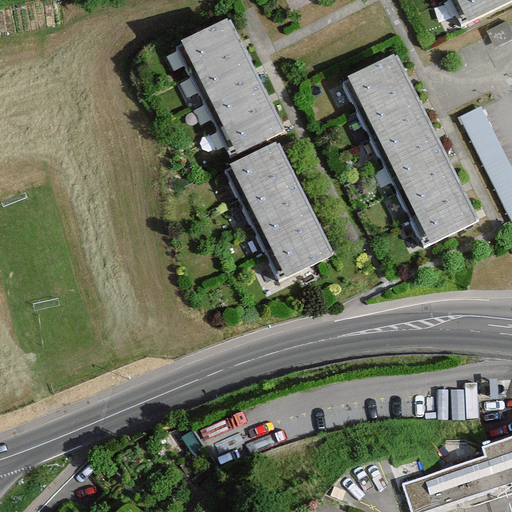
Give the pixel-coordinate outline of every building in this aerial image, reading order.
[(511,0),(454,0),(473,36),(511,13),(511,0)] [(185,51),(237,161),(286,138),(233,28),(185,51)] [(350,88),(436,254),(481,231),(398,62),(350,88)] [(511,176),(480,113),(456,125),(511,235),(511,176)] [(232,174),(292,288),(337,262),(280,151),(232,174)] [(489,469),(405,493),(410,511),(457,511),(511,496),(511,439),(483,448),(489,469)]
